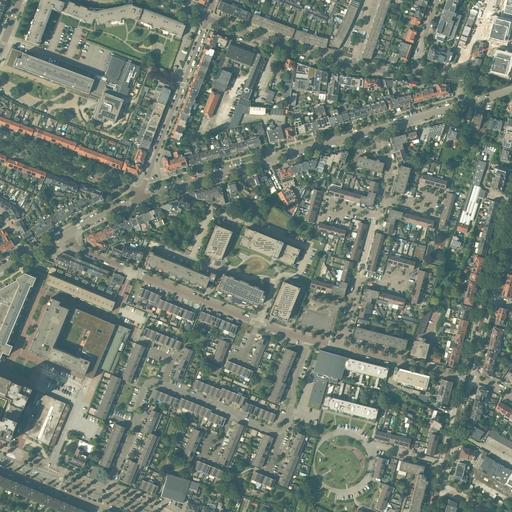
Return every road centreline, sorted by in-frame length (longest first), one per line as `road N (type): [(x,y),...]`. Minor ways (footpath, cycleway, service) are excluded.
road 1 (residential): [(140,199),(381,127)]
road 2 (residential): [(206,18),(140,199)]
road 3 (residential): [(210,209),(309,248),(300,272),(279,276),(272,288)]
road 4 (residential): [(140,199),(133,189),(0,139)]
road 5 (residential): [(352,67),(206,18)]
road 6 (residential): [(258,323),(131,271)]
road 7 (residential): [(467,377),(339,346)]
road 8 (residential): [(108,489),(146,383),(162,384)]
road 9 (residential): [(0,468),(120,511)]
